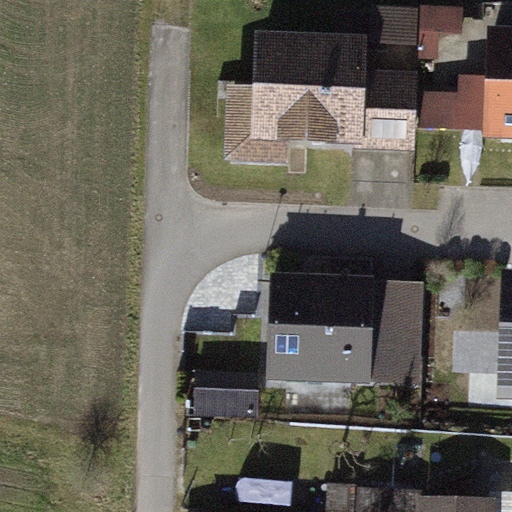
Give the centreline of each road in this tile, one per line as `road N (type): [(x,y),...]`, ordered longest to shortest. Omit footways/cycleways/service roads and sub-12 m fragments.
road 1 (residential): [(511,224),(175,227)]
road 2 (residential): [(175,227),(163,511)]
road 3 (residential): [(175,227),(180,22)]
